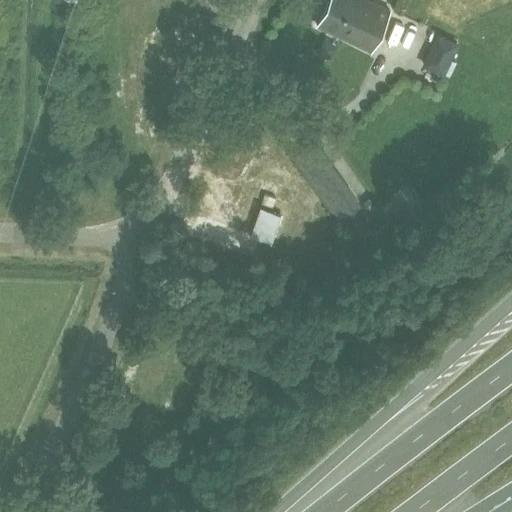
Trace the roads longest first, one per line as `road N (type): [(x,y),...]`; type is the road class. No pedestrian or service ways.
road 1 (trunk): [(511,305),(274,511)]
road 2 (unclassified): [(25,511),(123,279),(129,234)]
road 3 (trunk): [(511,367),(326,511)]
road 4 (unclassified): [(129,234),(169,190),(236,33)]
road 5 (unclassified): [(129,234),(0,233)]
road 6 (trunk): [(414,511),(511,440)]
